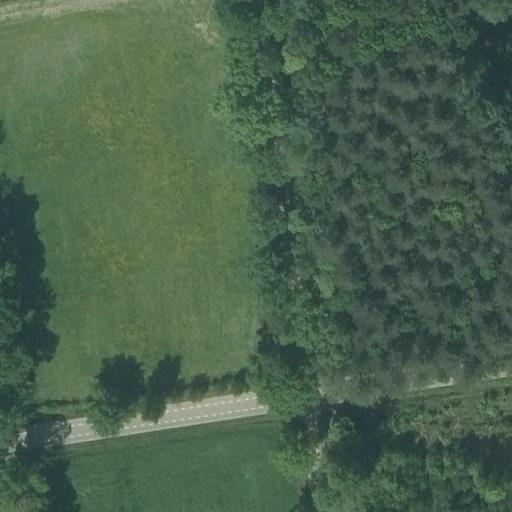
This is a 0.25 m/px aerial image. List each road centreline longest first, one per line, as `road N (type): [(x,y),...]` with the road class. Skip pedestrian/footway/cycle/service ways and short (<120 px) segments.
road 1 (unclassified): [(0,442),(511,356)]
road 2 (track): [(266,0),(327,511)]
